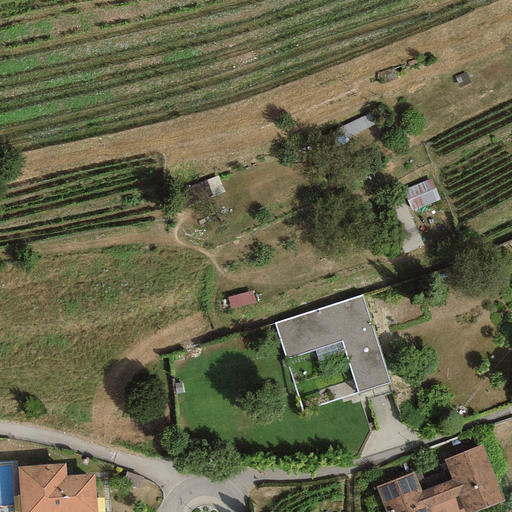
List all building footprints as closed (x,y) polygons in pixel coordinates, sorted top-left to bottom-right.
[(430,180),(402,191),(411,213),(440,201),(430,180)] [(362,296),(275,322),(285,357),(342,341),(357,393),(388,384),(362,296)] [(451,480),(437,485),(447,511),(475,511),(504,500),(482,444),(443,459),(451,480)] [(64,464),(16,468),(19,511),(96,511),(93,474),(65,477),(64,464)] [(447,511),(437,485),(421,491),(414,472),(375,487),(384,511),(447,511)]
